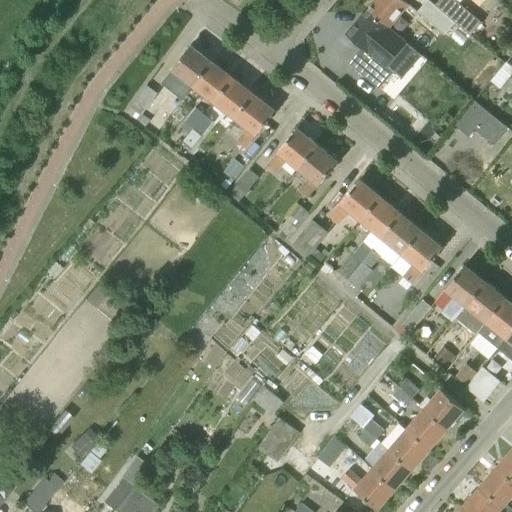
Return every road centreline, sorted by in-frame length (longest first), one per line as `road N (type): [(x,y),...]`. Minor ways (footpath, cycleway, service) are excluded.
road 1 (residential): [(511,248),(274,55)]
road 2 (residential): [(416,511),(511,402)]
